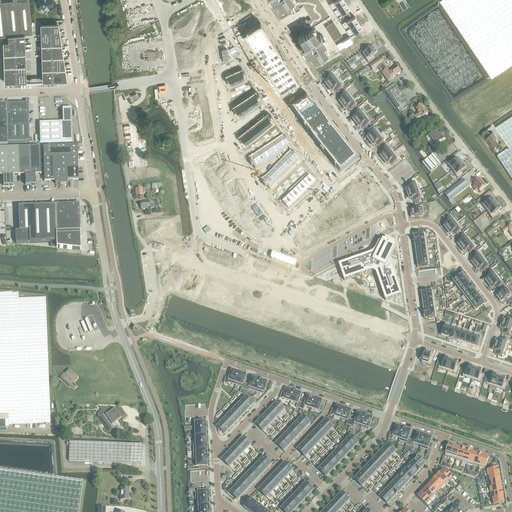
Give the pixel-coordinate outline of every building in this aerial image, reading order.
[(1,0),(0,0),(0,36),(7,36),(14,35),(24,34),(32,33),(29,0),(12,0),(13,1),(1,2),(1,0)] [(51,13),(57,12),(56,3),(53,4),(52,0),(38,0),(38,1),(37,1),(36,2),(36,3),(37,4),(38,5),(39,11),(43,10),(43,7),(50,7),(51,13)] [(271,0),(272,2),(274,0),(280,8),(286,3),(293,13),(300,8),(294,0),(271,0)] [(511,0),(439,0),(440,0),(491,77),(511,63),(511,0)] [(240,4),(236,7),(242,17),(247,15),(245,11),(248,9),(243,1),(239,3),(240,4)] [(345,2),(337,7),(343,17),(349,13),(346,9),(349,7),(345,2)] [(230,8),(227,10),(231,18),(235,16),(237,20),(242,17),(236,7),(231,9),(231,8),(230,8)] [(349,13),(343,17),(350,26),(358,21),(355,16),(352,18),(349,13)] [(211,21),(207,23),(213,33),(218,31),(216,27),(219,25),(214,17),(211,18),(210,19),(211,20),(211,21)] [(305,33),(299,37),(304,45),(301,46),(306,54),(308,52),(313,60),(320,56),(321,57),(329,53),(322,43),(325,42),(320,34),(318,36),(306,18),(299,23),(305,33)] [(358,21),(350,26),(356,36),(361,33),(358,28),(361,26),(358,21)] [(57,23),(40,24),(40,25),(40,33),(50,33),(59,32),(58,24),(57,23)] [(201,24),(198,26),(202,34),(206,32),(208,36),(213,33),(207,23),(203,25),(202,24),(201,24)] [(248,32),(245,34),(246,35),(247,37),(256,51),(257,51),(260,55),(259,55),(268,68),(277,82),(281,89),(289,84),(295,80),(274,46),(273,45),(272,46),(270,43),(271,43),(271,42),(265,33),(260,25),(252,30),(249,31),(248,32)] [(191,30),(181,32),(182,35),(182,36),(184,36),(185,41),(197,38),(196,33),(191,34),(191,30)] [(59,33),(50,33),(51,39),(51,45),(60,45),(59,33)] [(186,46),(184,46),(184,47),(184,49),(185,49),(185,50),(194,48),(193,45),(198,44),(197,38),(185,41),(186,46)] [(60,45),(51,45),(51,51),(51,57),(63,57),(61,45),(60,45)] [(364,54),(363,55),(368,63),(375,59),(373,56),(377,53),(375,51),(376,51),(374,47),(367,52),(367,51),(364,53),(364,54)] [(194,48),(185,50),(185,53),(185,54),(187,53),(187,54),(188,58),(200,56),(199,51),(194,51),(194,48)] [(189,63),(187,64),(188,67),(197,66),(196,63),(201,62),(200,56),(188,58),(189,62),(189,63)] [(63,57),(51,57),(51,63),(52,70),(55,69),(64,69),(63,57)] [(349,67),(357,62),(354,58),(347,63),(349,67)] [(380,59),(370,66),(373,71),(378,67),(382,73),(382,74),(388,82),(393,78),(395,76),(400,73),(400,72),(401,71),(400,70),(399,71),(397,67),(396,68),(389,72),(388,70),(388,69),(383,63),(380,59)] [(197,66),(188,67),(188,68),(188,70),(189,71),(190,71),(191,76),(203,74),(202,68),(198,69),(197,66)] [(55,69),(52,70),(52,76),(52,81),(59,81),(65,75),(64,69),(55,69)] [(366,69),(358,74),(362,79),(369,74),(369,73),(366,70),(366,69)] [(52,70),(42,70),(42,81),(52,81),(52,76),(52,70)] [(241,71),(236,73),(240,81),(245,79),(241,71)] [(16,72),(4,73),(4,83),(16,82),(16,72)] [(26,72),(16,72),(16,82),(26,82),(26,72)] [(233,74),(232,75),(236,83),(240,81),(236,73),(233,74)] [(192,81),(190,81),(190,82),(191,84),(191,85),(200,84),(200,80),(204,79),(203,74),(191,76),(192,81)] [(232,75),(227,76),(231,85),(236,83),(232,75)] [(328,82),(325,84),(326,85),(328,88),(339,80),(336,76),(334,78),(332,75),(326,80),(328,82)] [(339,80),(328,88),(330,92),(331,91),(332,92),(334,90),(336,93),(342,88),(340,86),(342,84),(339,80)] [(200,84),(191,85),(191,86),(192,88),(192,89),(194,89),(194,94),(206,92),(205,86),(201,87),(200,84)] [(391,87),(384,91),(400,113),(411,106),(395,84),(394,85),(392,86),(391,87)] [(195,99),(193,99),(194,100),(194,102),(194,103),(203,101),(203,98),(207,97),(206,92),(194,94),(195,99)] [(250,96),(255,104),(260,101),(255,93),(250,96)] [(342,100),(339,102),(340,103),(342,107),(353,98),(350,94),(348,96),(346,93),(340,98),(342,100)] [(249,94),(245,97),(246,99),(251,107),(255,104),(250,96),(249,94)] [(305,94),(291,104),(315,137),(316,137),(319,141),(318,141),(341,170),(354,159),(331,130),(330,131),(328,128),(329,127),(305,94)] [(353,98),(342,107),(344,110),(345,109),(345,110),(348,108),(350,111),(353,109),(355,107),(356,106),(354,104),(356,102),(353,98)] [(241,99),(237,102),(243,112),(247,109),(242,101),(241,99)] [(242,101),(247,109),(251,107),(246,99),(242,101)] [(203,101),(194,103),(194,104),(195,106),(195,107),(197,106),(197,107),(198,111),(210,109),(209,104),(204,104),(203,101)] [(237,102),(233,105),(234,107),(239,114),(243,112),(237,102)] [(6,104),(7,125),(7,145),(30,144),(28,104),(6,104)] [(421,118),(428,114),(422,105),(416,109),(418,112),(414,115),(409,119),(416,129),(421,126),(417,120),(421,118)] [(72,142),(71,109),(62,109),(63,123),(39,123),(40,143),(72,142)] [(199,116),(197,117),(197,118),(197,120),(198,121),(207,119),(206,116),(211,115),(210,109),(198,111),(199,116)] [(356,118),(353,120),(354,121),(353,122),(356,125),(367,116),(363,112),(362,114),(360,111),(354,116),(356,118)] [(267,115),(263,118),(268,125),(272,122),(267,115)] [(511,115),(495,126),(510,149),(497,157),(511,179),(511,115)] [(367,116),(356,125),(358,128),(359,127),(359,128),(362,126),(364,129),(370,124),(368,122),(370,120),(367,116)] [(263,118),(259,121),(265,128),(268,125),(263,118)] [(207,119),(198,121),(198,124),(198,125),(200,124),(201,129),(213,127),(212,121),(207,122),(207,119)] [(259,121),(255,124),(261,131),(261,132),(266,129),(265,128),(259,121)] [(255,124),(251,127),(257,134),(261,131),(255,124)] [(202,134),(200,134),(200,135),(200,137),(201,139),(210,137),(209,133),(214,133),(213,127),(201,129),(201,130),(202,133),(202,134)] [(251,127),(248,130),(253,137),(254,138),(258,135),(257,134),(251,127)] [(369,136),(367,138),(368,139),(367,140),(370,143),(380,134),(377,130),(379,129),(377,127),(374,130),(373,129),(371,131),(368,133),(367,134),(369,136)] [(487,129),(482,132),(485,137),(484,137),(491,148),(498,143),(495,139),(496,138),(493,132),(491,133),(490,134),(487,129)] [(248,130),(244,133),(250,140),(253,137),(248,130)] [(442,141),(445,139),(442,135),(441,135),(436,130),(429,136),(436,145),(442,140),(442,141)] [(244,133),(240,136),(246,143),(250,140),(244,133)] [(380,134),(370,143),(372,146),(372,145),(373,146),(376,145),(378,147),(384,143),(382,140),(384,138),(380,134)] [(284,138),(280,141),(285,149),(289,146),(284,138)] [(280,141),(276,144),(281,152),(285,149),(280,141)] [(143,143),(134,145),(136,156),(146,154),(143,144),(143,143)] [(272,146),(277,154),(281,152),(276,144),(272,146)] [(271,145),(267,148),(267,149),(268,149),(273,157),(277,154),(272,146),(271,145)] [(76,146),(43,147),(44,182),(55,182),(55,185),(67,184),(67,181),(78,181),(77,151),(76,146)] [(25,186),(30,185),(35,185),(35,175),(41,175),(40,147),(0,147),(0,175),(3,176),(3,186),(13,186),(13,175),(25,175),(25,186)] [(383,155),(381,157),(381,158),(383,161),(394,153),(391,149),(389,150),(387,148),(381,152),(383,155)] [(267,149),(264,152),(269,159),(273,157),(268,149),(267,149)] [(423,150),(419,153),(426,161),(423,164),(431,174),(439,167),(441,165),(435,158),(434,156),(433,155),(429,159),(423,150)] [(264,152),(260,154),(265,162),(269,159),(264,152)] [(394,153),(383,161),(386,164),(387,165),(389,163),(391,165),(397,161),(395,158),(397,157),(394,153)] [(256,157),(261,165),(265,162),(260,154),(256,157)] [(292,154),(288,157),(295,164),(298,160),(292,154)] [(255,156),(251,159),(257,168),(261,165),(256,157),(255,156)] [(288,157),(285,161),(291,167),(295,164),(288,157)] [(451,160),(446,164),(452,172),(462,164),(458,159),(453,163),(451,160)] [(211,160),(204,166),(206,169),(206,170),(208,168),(211,172),(220,165),(217,160),(213,163),(211,160)] [(285,161),(281,164),(288,171),(291,167),(285,161)] [(281,164),(278,167),(284,174),(286,176),(290,172),(288,170),(288,171),(281,164)] [(462,164),(452,172),(458,179),(463,175),(461,173),(466,169),(462,164)] [(220,165),(211,172),(214,176),(213,177),(213,178),(215,180),(222,175),(220,172),(224,169),(220,165)] [(278,167),(274,171),(281,177),(284,174),(278,167)] [(274,171),(271,174),(277,181),(279,182),(283,179),(281,177),(274,171)] [(222,175),(215,180),(216,181),(215,181),(217,183),(217,184),(219,182),(222,186),(232,179),(228,174),(224,177),(222,175)] [(271,174),(267,177),(274,184),(277,181),(271,174)] [(367,174),(350,187),(370,213),(374,209),(383,202),(387,199),(382,193),(377,187),(369,178),(367,174)] [(307,179),(306,179),(313,186),(316,182),(310,176),(307,179)] [(267,177),(264,181),(271,188),(275,185),(274,184),(267,177)] [(306,178),(302,182),(309,189),(313,186),(306,179),(307,179),(306,178)] [(232,179),(222,186),(225,190),(224,192),(226,194),(226,195),(233,189),(231,186),(235,183),(232,179)] [(463,179),(444,194),(449,201),(468,186),(463,179)] [(479,191),(485,186),(480,179),(473,184),(474,185),(472,187),(475,191),(477,190),(479,191)] [(302,182),(298,185),(299,186),(300,186),(306,192),(309,189),(302,182)] [(407,191),(406,192),(407,195),(420,191),(418,186),(416,187),(415,184),(408,186),(409,189),(406,190),(407,191)] [(296,189),(302,196),(306,192),(300,186),(299,186),(296,189)] [(295,188),(292,191),(293,192),(299,199),(302,196),(296,189),(295,188)] [(233,189),(226,195),(227,195),(228,197),(229,198),(230,197),(233,201),(243,193),(239,189),(236,191),(233,189)] [(291,191),(288,194),(295,202),(299,199),(293,192),(292,191),(291,191)] [(420,191),(407,195),(409,199),(410,200),(412,199),(415,205),(420,204),(418,200),(421,199),(420,196),(422,195),(420,191)] [(243,193),(233,201),(236,205),(235,206),(237,208),(237,209),(245,203),(243,200),(246,198),(243,193)] [(288,194),(284,198),(286,199),(292,206),(295,202),(288,194)] [(286,199),(282,203),(288,209),(292,206),(286,199)] [(487,200),(481,204),(487,212),(497,204),(495,201),(493,199),(489,202),(487,200)] [(245,203),(237,209),(238,209),(239,211),(240,212),(241,211),(244,215),(254,207),(250,203),(247,206),(245,203)] [(497,204),(487,212),(493,220),(499,215),(497,212),(501,209),(499,207),(500,207),(497,204)] [(64,206),(55,206),(56,242),(56,248),(81,251),(80,226),(79,205),(64,206)] [(300,234),(296,236),(304,251),(323,241),(340,231),(355,223),(345,205),(330,213),(323,217),(324,220),(318,224),(300,234)] [(19,231),(15,231),(16,244),(46,243),(56,242),(55,206),(22,207),(23,231),(19,231)] [(411,214),(411,218),(419,217),(419,218),(423,217),(423,216),(425,216),(423,206),(415,207),(416,211),(411,211),(411,214)] [(254,207),(244,215),(247,219),(246,220),(247,221),(248,222),(249,223),(256,217),(254,215),(257,212),(254,207)] [(256,217),(249,223),(250,225),(251,226),(252,225),(256,229),(265,221),(261,217),(258,220),(256,217)] [(446,225),(444,227),(445,228),(444,228),(447,231),(457,223),(454,219),(452,221),(450,218),(444,223),(446,225)] [(265,221),(256,229),(259,233),(257,234),(258,235),(259,236),(260,237),(267,231),(265,229),(269,226),(265,221)] [(492,225),(496,231),(501,227),(497,222),(492,225)] [(457,223),(447,231),(449,234),(450,235),(452,233),(455,236),(456,235),(460,232),(461,231),(459,229),(460,227),(457,223)] [(506,233),(507,232),(509,236),(511,235),(511,225),(509,228),(508,226),(503,229),(506,233)] [(492,228),(486,233),(489,237),(497,232),(496,231),(493,227),(492,228)] [(267,231),(260,237),(260,238),(262,239),(262,240),(264,239),(267,243),(276,235),(273,231),(269,234),(267,231)] [(276,235),(267,243),(270,247),(268,248),(269,249),(271,251),(278,246),(276,243),(280,240),(276,235)] [(460,243),(458,245),(459,246),(458,246),(460,249),(471,241),(468,237),(466,239),(464,236),(463,237),(460,239),(458,241),(460,243)] [(344,263),(339,265),(345,282),(370,273),(371,272),(372,272),(373,272),(373,273),(374,273),(375,273),(375,274),(376,274),(376,275),(377,276),(386,302),(402,296),(391,264),(391,263),(391,262),(391,261),(391,260),(391,259),(391,258),(392,257),(396,247),(394,246),(396,243),(386,238),(385,241),(383,241),(382,243),(379,242),(376,249),(375,250),(375,251),(374,251),(374,252),(373,252),(373,253),(372,253),(372,254),(371,254),(370,254),(358,258),(344,263)] [(471,241),(460,249),(463,253),(463,252),(464,253),(466,251),(468,254),(474,249),(472,247),(474,245),(471,241)] [(474,261),(472,263),(472,264),(474,268),(485,259),(482,255),(480,257),(478,254),(476,256),(473,258),(472,259),(474,261)] [(485,259),(474,268),(477,271),(477,270),(478,271),(480,269),(482,272),(483,271),(487,268),(488,267),(486,265),(488,263),(485,259)] [(186,262),(177,293),(219,305),(227,276),(215,272),(212,283),(195,278),(198,266),(186,262)] [(488,279),(486,281),(486,282),(486,283),(488,286),(499,277),(496,273),(494,275),(492,272),(486,277),(488,279)] [(453,281),(452,281),(456,286),(466,279),(462,274),(453,281)] [(499,277),(488,286),(491,289),(491,288),(492,289),(494,287),(496,290),(502,285),(500,283),(502,281),(499,277)] [(466,279),(456,286),(460,291),(469,284),(466,279)] [(469,284),(460,291),(463,296),(474,288),(471,285),(471,286),(470,284),(469,284)] [(430,291),(421,292),(422,298),(435,296),(434,291),(436,291),(436,287),(429,288),(430,291)] [(501,294),(497,297),(499,299),(498,300),(501,303),(507,298),(508,299),(511,296),(510,296),(511,295),(505,287),(499,292),(501,294)] [(474,288),(463,296),(467,301),(477,293),(476,292),(475,291),(476,291),(474,288)] [(0,293),(0,415),(8,415),(8,424),(40,423),(50,423),(50,420),(49,392),(47,349),(45,298),(18,299),(18,294),(12,294),(12,293),(0,293)] [(477,293),(467,301),(471,305),(480,298),(477,293)] [(480,298),(471,305),(474,310),(475,310),(484,303),(480,298)] [(503,321),(501,324),(511,327),(511,318),(508,317),(507,321),(504,320),(503,321)] [(442,334),(442,336),(447,338),(451,326),(446,324),(444,330),(443,329),(442,333),(442,334)] [(511,327),(501,324),(500,328),(501,328),(500,329),(503,330),(502,333),(509,336),(510,333),(511,333),(511,327)] [(451,326),(447,338),(450,339),(453,340),(457,328),(451,326)] [(457,328),(453,340),(456,342),(457,341),(459,342),(463,330),(457,328)] [(463,330),(459,342),(464,344),(468,332),(463,330)] [(468,332),(464,344),(470,346),(474,334),(468,332)] [(474,334),(470,346),(476,348),(477,345),(478,346),(479,342),(478,341),(480,336),(474,334)] [(495,342),(494,346),(507,350),(509,345),(506,345),(507,341),(500,339),(499,342),(496,341),(496,342),(495,342)] [(494,346),(493,349),(493,350),(493,351),(496,352),(495,355),(502,357),(503,354),(505,355),(507,350),(494,346)] [(422,356),(420,360),(422,361),(421,363),(431,366),(433,359),(430,358),(432,353),(429,352),(430,352),(426,350),(423,357),(422,356)] [(441,361),(438,369),(447,372),(452,359),(448,358),(448,359),(446,358),(444,362),(441,361)] [(452,359),(447,372),(457,375),(459,367),(456,366),(458,362),(455,361),(455,360),(452,359)] [(465,369),(462,377),(471,380),(476,367),(472,366),(472,367),(470,366),(468,370),(465,369)] [(476,367),(471,380),(481,383),(483,376),(480,374),(482,370),(479,369),(476,367)] [(70,386),(75,389),(76,388),(71,384),(72,384),(76,387),(78,386),(74,382),(77,378),(77,377),(69,370),(67,370),(64,373),(60,371),(59,372),(62,375),(62,376),(58,373),(57,374),(60,378),(59,379),(69,388),(70,386)] [(226,377),(224,383),(228,385),(228,383),(235,385),(239,373),(236,372),(236,371),(235,371),(232,370),(229,378),(226,377)] [(239,373),(235,385),(242,388),(241,389),(245,390),(247,384),(244,383),(246,375),(244,374),(243,374),(239,373)] [(489,378),(486,385),(495,388),(500,376),(496,374),(496,375),(494,374),(492,379),(489,378)] [(500,376),(495,388),(505,391),(506,386),(507,384),(504,383),(506,378),(503,377),(500,376)] [(247,384),(245,390),(249,392),(249,390),(256,392),(260,380),(259,379),(258,379),(253,378),(250,386),(247,384)] [(260,380),(256,392),(263,395),(267,382),(263,381),(262,380),(262,381),(260,380)] [(282,392),(280,398),(291,402),(294,391),(292,391),(292,390),(292,391),(287,389),(285,393),(282,392)] [(294,391),(291,402),(298,404),(296,408),(300,409),(302,403),(298,402),(301,394),(297,392),(296,392),(294,391)] [(302,403),(300,409),(303,410),(305,406),(312,409),(315,399),(312,397),(311,397),(308,396),(305,404),(302,403)] [(246,397),(242,401),(250,409),(253,405),(249,400),(246,397)] [(315,399),(312,409),(322,412),(324,406),(321,405),(322,401),(319,400),(320,400),(319,399),(319,400),(315,399)] [(242,401),(238,405),(246,412),(250,409),(242,401)] [(277,402),(273,406),(281,414),(285,410),(277,402)] [(238,405),(235,409),(243,416),(246,412),(238,405)] [(273,406),(270,410),(278,417),(281,414),(273,406)] [(336,410),(332,409),(330,415),(341,419),(344,408),(337,406),(336,410)] [(98,415),(98,416),(98,417),(98,418),(99,418),(108,431),(108,432),(109,432),(110,433),(111,433),(112,433),(113,433),(116,430),(114,427),(119,424),(117,421),(121,419),(123,421),(123,420),(127,417),(121,409),(99,408),(101,411),(99,412),(99,413),(98,413),(98,414),(98,415)] [(344,408),(341,419),(348,421),(347,425),(350,426),(352,420),(349,419),(351,411),(344,408)] [(235,409),(231,412),(239,420),(243,416),(235,409)] [(270,410),(266,414),(274,421),(278,417),(270,410)] [(231,412),(228,416),(236,423),(239,420),(231,412)] [(352,420),(350,426),(353,427),(355,423),(362,426),(365,416),(358,413),(355,421),(352,420)] [(266,414),(263,417),(271,425),(274,421),(266,414)] [(0,428),(8,428),(8,424),(8,415),(0,415),(0,428)] [(228,416),(225,419),(232,427),(236,423),(228,416)] [(367,416),(365,416),(362,426),(361,428),(368,431),(369,428),(372,429),(374,423),(371,422),(372,418),(368,416),(367,416)] [(263,417),(259,421),(267,428),(271,425),(263,417)] [(310,424),(303,417),(299,421),(307,428),(310,424)] [(225,419),(221,423),(229,431),(232,427),(225,419)] [(326,420),(322,424),(330,431),(334,428),(326,420)] [(259,421),(256,425),(263,432),(267,428),(259,421)] [(299,421),(295,425),(303,432),(307,428),(299,421)] [(205,422),(194,422),(195,430),(205,429),(205,422)] [(221,423),(217,427),(220,430),(222,432),(225,435),(229,431),(221,423)] [(326,435),(330,431),(322,424),(319,428),(326,435)] [(295,425),(291,429),(299,436),(303,432),(295,425)] [(399,441),(404,429),(402,428),(401,428),(396,426),(394,434),(390,433),(388,439),(392,440),(393,437),(400,439),(399,441)] [(315,431),(323,439),(326,435),(319,428),(315,431)] [(299,436),(291,429),(288,432),(295,440),(299,436)] [(406,445),(409,446),(411,440),(408,439),(411,431),(406,430),(406,429),(405,429),(404,429),(399,441),(406,443),(406,445)] [(319,442),(323,439),(315,431),(312,435),(319,442)] [(295,440),(288,432),(284,436),(292,444),(295,440)] [(421,446),(425,436),(417,433),(415,441),(411,440),(409,446),(413,447),(414,444),(421,446)] [(308,439),(316,446),(319,442),(312,435),(308,439)] [(284,436),(280,440),(288,448),(292,444),(284,436)] [(350,436),(347,440),(355,448),(358,444),(356,442),(350,436)] [(428,437),(425,436),(421,446),(420,448),(427,451),(432,438),(429,437),(428,437)] [(243,438),(240,442),(247,449),(251,445),(243,438)] [(316,446),(308,439),(305,443),(312,450),(316,446)] [(288,448),(280,440),(276,444),(284,452),(288,448)] [(351,451),(355,448),(347,440),(343,444),(351,451)] [(69,442),(68,462),(141,464),(142,444),(69,442)] [(240,442),(236,445),(244,453),(247,449),(240,442)] [(301,446),(309,454),(312,450),(305,443),(301,446)] [(343,444),(340,448),(347,455),(351,451),(343,444)] [(388,444),(384,448),(392,456),(396,452),(388,444)] [(449,444),(445,456),(450,458),(454,446),(454,445),(451,444),(451,445),(449,444)] [(236,445),(233,449),(240,456),(244,453),(236,445)] [(297,450),(305,457),(309,454),(301,446),(297,450)] [(454,446),(450,458),(456,460),(460,448),(454,446)] [(344,459),(347,455),(340,448),(336,451),(344,459)] [(388,460),(392,456),(384,448),(381,452),(388,460)] [(460,448),(456,460),(462,462),(466,450),(460,448)] [(233,449),(229,453),(237,460),(240,456),(233,449)] [(466,450),(462,462),(467,464),(472,452),(466,450)] [(336,451),(333,455),(340,463),(344,459),(336,451)] [(385,464),(388,460),(381,452),(377,456),(385,464)] [(472,452),(467,464),(473,466),(474,465),(473,465),(477,454),(472,452)] [(229,453),(226,457),(233,464),(237,460),(229,453)] [(477,454),(473,465),(474,465),(479,467),(483,456),(477,454)] [(333,455),(329,459),(337,466),(340,463),(333,455)] [(373,460),(381,468),(385,464),(377,456),(373,460)] [(412,460),(413,461),(413,462),(421,469),(425,465),(421,461),(416,456),(415,456),(412,460)] [(483,456),(479,467),(485,469),(487,464),(490,465),(492,459),(489,457),(489,458),(483,456)] [(226,457),(222,460),(230,468),(233,464),(226,457)] [(264,457),(260,461),(268,469),(272,465),(264,457)] [(196,467),(193,467),(193,470),(199,470),(199,467),(207,466),(207,461),(207,460),(207,459),(196,459),(196,467)] [(333,470),(337,466),(329,459),(326,462),(333,470)] [(369,464),(377,471),(381,468),(373,460),(369,464)] [(268,469),(260,461),(256,465),(264,473),(268,469)] [(413,461),(409,465),(410,466),(417,473),(421,469),(413,462),(413,461)] [(330,474),(333,470),(326,462),(322,466),(330,474)] [(285,463),(281,467),(289,474),(293,470),(285,463)] [(373,475),(377,471),(369,464),(366,468),(373,475)] [(404,468),(414,477),(417,473),(410,466),(409,465),(408,464),(404,468)] [(260,477),(264,473),(256,465),(252,469),(260,477)] [(330,474),(322,466),(318,470),(326,477),(330,474)] [(281,467),(278,471),(286,478),(289,474),(281,467)] [(256,488),(258,490),(277,470),(275,468),(256,488)] [(366,468),(362,472),(370,479),(373,475),(366,468)] [(404,468),(400,472),(410,481),(414,477),(404,468)] [(0,511),(78,511),(83,481),(56,478),(0,469),(0,511)] [(256,481),(260,477),(252,469),(249,473),(256,481)] [(453,478),(444,469),(440,473),(449,481),(450,482),(453,478)] [(278,471),(274,474),(282,482),(286,478),(278,471)] [(358,476),(366,483),(370,479),(362,472),(358,476)] [(400,472),(397,476),(406,485),(410,481),(400,472)] [(249,473),(245,477),(253,485),(256,481),(249,473)] [(440,473),(437,477),(445,485),(449,481),(440,473)] [(274,474),(271,478),(278,485),(282,482),(274,474)] [(362,487),(366,483),(358,476),(354,480),(362,487)] [(397,476),(393,480),(403,489),(406,485),(397,476)] [(253,485),(245,477),(241,481),(249,488),(253,485)] [(437,477),(433,481),(441,489),(445,485),(437,477)] [(271,478),(267,482),(275,489),(278,485),(271,478)] [(395,481),(391,485),(399,493),(403,489),(393,480),(395,481)] [(241,481),(238,485),(245,492),(249,488),(241,481)] [(433,481),(429,485),(437,492),(438,493),(441,489),(433,481)] [(267,482),(263,486),(271,493),(275,489),(267,482)] [(306,483),(302,487),(310,494),(314,491),(306,483)] [(242,496),(245,492),(238,485),(234,489),(242,496)] [(391,485),(387,489),(395,496),(399,493),(391,485)] [(437,492),(429,485),(425,489),(433,496),(437,492)] [(259,491),(266,498),(271,493),(263,486),(259,491)] [(302,487),(299,491),(307,498),(310,494),(302,487)] [(129,500),(129,489),(121,488),(120,500),(129,500)] [(190,489),(188,489),(189,492),(195,492),(195,499),(195,500),(197,500),(197,499),(208,499),(208,495),(208,494),(208,491),(200,492),(200,488),(193,488),(193,489),(190,489)] [(242,496),(234,489),(230,493),(238,500),(242,496)] [(387,489),(384,493),(391,500),(395,496),(387,489)] [(433,496),(425,489),(422,493),(430,501),(434,497),(433,496)] [(307,498),(299,491),(295,494),(303,502),(307,498)] [(346,504),(350,500),(342,493),(338,497),(346,504)] [(387,504),(391,500),(384,493),(380,497),(387,504)] [(422,493),(418,496),(426,504),(430,501),(422,493)] [(295,494),(292,498),(300,505),(303,502),(295,494)] [(335,500),(342,508),(346,504),(338,497),(335,500)] [(292,498),(288,502),(296,509),(300,505),(292,498)] [(255,502),(251,499),(244,507),(249,511),(255,502)] [(331,504),(339,511),(342,508),(335,500),(331,504)] [(249,511),(250,511),(254,511),(260,506),(255,502),(249,511)] [(291,511),(293,511),(296,509),(288,502),(285,505),(291,511)]
